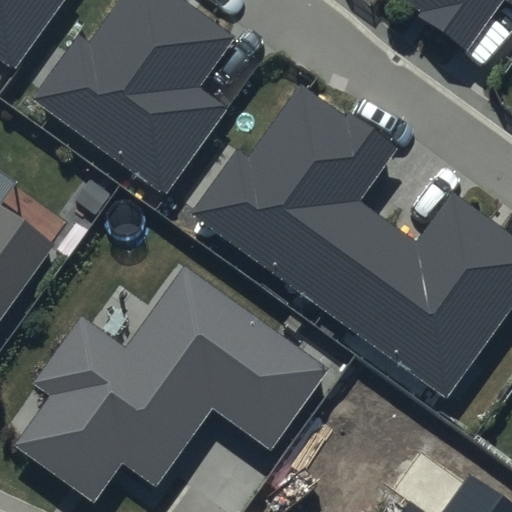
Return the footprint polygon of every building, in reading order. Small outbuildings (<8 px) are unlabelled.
[(0,0),(0,64),(13,74),(14,73),(66,0),(0,0)] [(230,38),(175,0),(119,0),(88,44),(76,36),(30,100),(164,195),(224,110),(225,109),(194,88),(230,38)] [(511,0),(407,0),(424,12),(419,19),(469,54),(503,6),(511,12),(511,0)] [(305,92),(297,86),(245,160),(233,152),(187,216),(324,313),(443,397),(511,300),(511,242),(500,234),(448,197),(417,241),(360,200),(396,148),(348,114),(345,119),(305,92)] [(0,316),(49,248),(0,212),(0,316)] [(50,397),(15,445),(88,498),(119,457),(156,484),(212,407),(269,448),(326,371),(180,264),(121,344),(79,314),(29,382),(50,397)] [(511,511),(511,506),(469,475),(442,511),(426,511),(407,498),(397,511),(511,511)]
